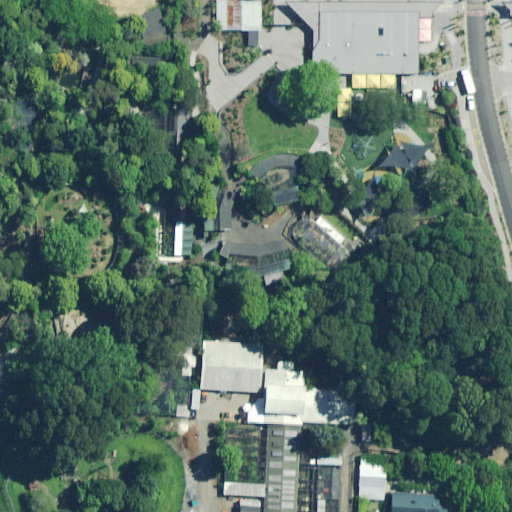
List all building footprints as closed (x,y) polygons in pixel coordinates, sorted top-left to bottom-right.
[(240,29),(260,30),(261,1),(262,1),(262,0),(237,0),(238,0),(232,0),(215,0),(215,29),(240,29)] [(511,1),(497,1),(507,10),(507,16),(511,16),(511,1)] [(310,30),(311,53),(317,42),(317,24),(317,13),(416,13),(416,18),(429,18),(429,12),(440,2),(281,2),(310,30)] [(311,53),(311,74),(416,73),(416,18),(416,13),(317,13),(317,24),(317,42),(311,53)] [(164,33),(159,14),(138,19),(142,38),(164,33)] [(309,68),(278,24),(250,43),(244,34),(212,56),(222,70),(217,74),(224,84),(215,89),(240,125),(275,100),(272,94),(309,68)] [(275,100),(240,125),(250,139),(285,114),(275,100)] [(182,146),(184,112),(165,111),(163,145),(182,146)] [(285,114),(250,139),(262,156),(297,131),(285,114)] [(301,175),(264,188),(272,210),(309,197),(301,175)] [(429,182),(388,201),(400,226),(440,207),(429,182)] [(219,227),(231,227),(230,210),(236,193),(225,189),(219,207),(219,227)] [(283,237),(270,240),(278,270),(296,265),(288,248),(283,237)] [(259,275),(278,270),(270,240),(257,243),(259,275)] [(259,275),(257,243),(233,241),(223,271),(259,275)] [(203,340),(200,388),(261,391),(264,343),(203,340)] [(179,346),(179,356),(177,356),(177,362),(179,362),(183,362),(183,367),(181,367),(181,375),(190,376),(191,367),(197,367),(197,363),(197,355),(191,354),(191,351),(188,350),(188,346),(179,346)] [(278,369),(267,369),(265,398),(258,397),(248,412),(248,421),(268,422),(300,424),(302,424),(302,421),(354,423),(355,390),(304,387),(305,371),(293,370),(294,362),(278,361),(278,369)] [(296,511),(300,424),(268,422),(265,484),(264,496),(263,511),(296,511)] [(386,459),(361,457),(359,498),(384,499),(386,459)] [(264,496),(265,484),(224,482),(224,494),(264,496)] [(392,491),(390,511),(446,511),(447,505),(438,505),(439,493),(392,491)] [(239,511),(259,511),(260,501),(240,500),(239,511)]
